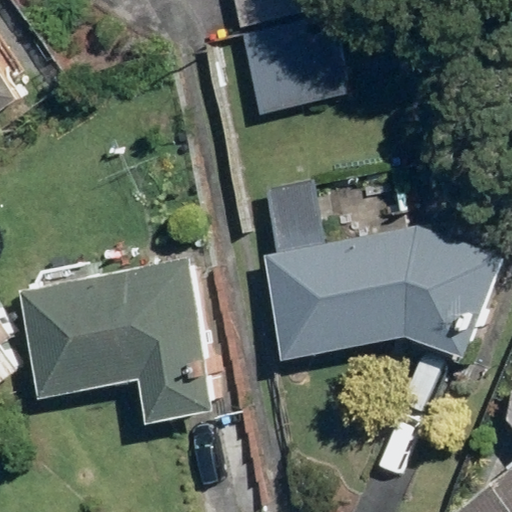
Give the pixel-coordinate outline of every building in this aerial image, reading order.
[(245,0),(254,33),(319,18),(314,0),(245,0)] [(319,18),(254,33),(273,113),(361,92),(342,12),(319,18)] [(0,114),(32,90),(0,47),(0,114)] [(298,246),(279,250),(301,357),(427,331),(500,350),(511,283),(511,245),(437,219),(337,239),(325,182),(286,190),(298,246)] [(244,407),(209,248),(33,286),(58,399),(159,377),(169,424),(244,407)] [(0,301),(0,386),(41,355),(0,301)] [(511,511),(511,475),(469,511),(511,511)]
